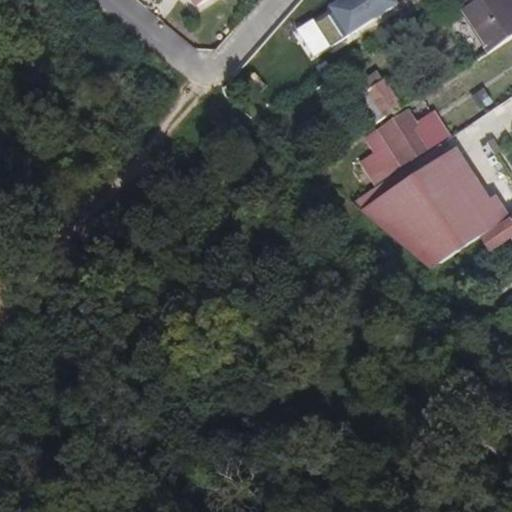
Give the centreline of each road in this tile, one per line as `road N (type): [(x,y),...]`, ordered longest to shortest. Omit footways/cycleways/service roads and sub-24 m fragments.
road 1 (track): [(208,83),(14,306)]
road 2 (residential): [(279,0),(208,83),(108,0)]
